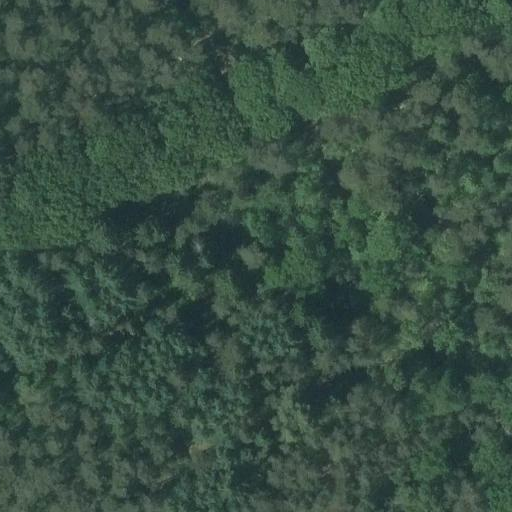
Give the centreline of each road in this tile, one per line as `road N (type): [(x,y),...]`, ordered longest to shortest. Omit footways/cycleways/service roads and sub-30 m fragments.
road 1 (track): [(257,93),(0,209)]
road 2 (track): [(461,0),(257,93)]
